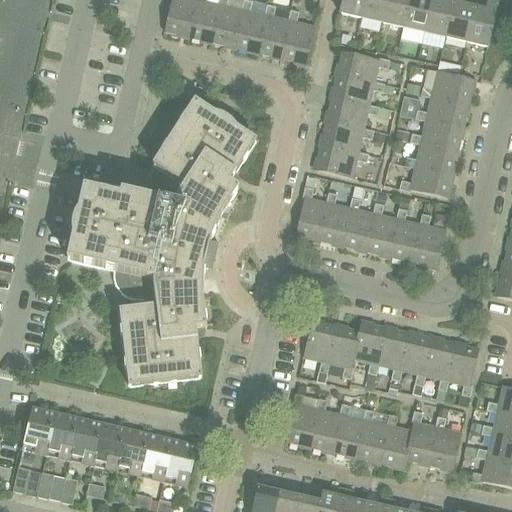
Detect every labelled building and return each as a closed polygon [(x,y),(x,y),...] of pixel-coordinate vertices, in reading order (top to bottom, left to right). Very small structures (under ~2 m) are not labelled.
[(197,2),(194,2),(186,0),(171,0),(164,34),(188,39),(197,2)] [(220,8),(217,7),(203,4),(203,0),(194,0),(194,2),(197,2),(188,39),(212,45),(220,8)] [(243,13),(241,12),(226,9),(228,0),(219,0),(217,7),(220,8),(212,45),(235,50),(243,13)] [(361,20),(365,0),(342,0),(339,15),(361,20)] [(382,25),(387,0),(365,0),(361,20),(382,25)] [(403,29),(409,0),(387,0),(382,25),(403,29)] [(424,34),(431,0),(409,0),(403,29),(424,34)] [(445,39),(453,0),(446,0),(446,2),(435,0),(431,0),(424,34),(445,39)] [(466,44),(474,9),(461,6),(461,0),(453,0),(445,39),(466,44)] [(474,9),(466,44),(488,49),(499,0),(487,0),(490,3),(488,12),(474,9)] [(267,18),(264,18),(250,14),(252,4),(243,2),(241,12),(243,13),(235,50),(259,55),(267,18)] [(290,24),(288,23),(273,20),(275,9),(267,7),(264,18),(267,18),(259,55),(282,61),(290,24)] [(290,24),(282,61),(306,66),(315,29),(296,25),(299,15),(290,13),(288,23),(290,24)] [(374,87),(374,84),(378,70),(388,72),(388,71),(390,63),(379,61),(378,63),(342,54),(336,78),(374,87)] [(390,63),(388,71),(398,74),(399,65),(390,63)] [(431,98),(469,107),(474,82),(437,74),(433,92),(422,89),(420,98),(431,101),(431,98)] [(385,87),(374,84),(374,87),(336,78),(331,102),(368,110),(369,108),(372,93),(383,96),(385,87)] [(421,88),(409,85),(406,95),(419,98),(421,88)] [(426,122),(463,130),(469,107),(431,98),(431,101),(427,115),(417,113),(419,103),(404,100),(400,118),(415,122),(425,124),(426,122)] [(379,110),(369,108),(368,110),(331,102),(326,125),(363,134),(364,131),(367,117),(377,119),(379,110)] [(208,243),(210,244),(210,243),(222,216),(238,192),(239,190),(230,184),(233,179),(255,146),(255,145),(255,143),(255,142),(254,142),(254,141),(197,104),(196,104),(194,104),(193,104),(193,105),(192,105),(152,167),(183,187),(171,205),(156,202),(120,193),(119,198),(86,190),(84,190),(83,191),(82,192),(82,193),(66,259),(66,260),(67,261),(67,262),(68,263),(69,263),(114,274),(113,278),(113,282),(114,286),(116,290),(121,296),(124,299),(132,302),(136,303),(142,302),(143,310),(121,313),(120,313),(119,314),(119,315),(119,316),(127,386),(128,387),(128,388),(129,389),(130,389),(131,389),(199,381),(200,380),(201,379),(201,378),(201,377),(197,337),(196,331),(206,330),(202,299),(202,298),(204,271),(207,255),(205,254),(208,243)] [(379,110),(377,119),(387,121),(389,112),(379,110)] [(458,153),(463,130),(426,122),(425,124),(422,139),(412,136),(409,145),(420,147),(421,145),(458,153)] [(374,134),(364,131),(363,134),(326,125),(320,149),(358,157),(358,155),(362,140),(372,142),(374,134)] [(410,137),(397,134),(395,144),(407,147),(410,137)] [(375,135),(373,145),(381,147),(382,147),(383,145),(384,145),(385,145),(386,139),(386,137),(375,135)] [(453,177),(458,153),(421,145),(420,147),(417,162),(406,160),(404,168),(415,171),(415,168),(453,177)] [(369,157),(358,155),(358,157),(320,149),(315,173),(352,181),(356,163),(367,166),(369,157)] [(447,201),(453,177),(415,168),(415,171),(411,186),(401,183),(399,192),(410,195),(411,193),(447,201)] [(307,178),(305,190),(314,192),(316,180),(307,178)] [(387,189),(398,192),(399,184),(388,182),(387,189)] [(328,206),(326,206),(311,202),(314,192),(305,190),(302,201),(304,202),(296,238),(320,244),(328,206)] [(378,193),(375,206),(384,208),(386,195),(378,193)] [(352,212),(349,211),(334,208),(337,197),(328,195),(326,206),(328,206),(320,244),(343,249),(352,212)] [(411,201),(402,199),(399,211),(407,213),(408,214),(409,209),(411,201)] [(375,217),(372,217),(358,213),(360,203),(352,201),(349,211),(352,212),(343,249),(367,254),(375,217)] [(398,222),(396,222),(381,218),(384,208),(375,206),(372,217),(375,217),(367,254),(390,260),(398,222)] [(422,228),(419,227),(405,224),(407,213),(398,211),(396,222),(398,222),(390,260),(413,265),(422,228)] [(422,228),(413,265),(437,271),(446,233),(428,229),(430,219),(422,217),(419,227),(422,228)] [(511,252),(507,252),(502,275),(511,277),(511,252)] [(511,277),(502,275),(496,299),(511,302),(511,277)] [(327,366),(336,328),(312,323),(303,360),(321,364),(316,384),(325,386),(330,366),(327,366)] [(376,367),(385,330),(360,325),(358,334),(359,334),(353,362),(370,366),(367,377),(376,379),(379,368),(376,367)] [(359,334),(358,334),(336,328),(327,366),(330,366),(344,370),(342,380),(351,382),(353,371),(352,370),(353,362),(359,334)] [(399,373),(408,335),(385,330),(376,367),(379,368),(393,371),(391,382),(400,384),(402,373),(399,373)] [(423,378),(431,341),(408,335),(399,373),(402,373),(417,377),(412,397),(421,399),(425,379),(423,378)] [(446,383),(455,346),(431,341),(423,378),(425,379),(440,382),(438,393),(447,394),(449,384),(446,383)] [(446,383),(449,384),(464,387),(461,398),(470,400),(473,388),(471,388),(479,351),(455,346),(446,383)] [(373,392),(376,379),(367,377),(364,390),(373,392)] [(398,389),(390,387),(388,396),(396,398),(398,389)] [(497,413),(511,416),(511,390),(503,389),(499,407),(488,404),(486,413),(497,416),(497,413)] [(447,394),(438,393),(436,402),(444,404),(447,394)] [(319,413),(316,412),(301,409),(304,398),(295,396),(292,408),(294,408),(286,445),(310,450),(319,413)] [(470,400),(460,398),(458,407),(468,409),(470,400)] [(342,418),(339,418),(325,414),(327,404),(318,402),(316,412),(319,413),(310,450),(334,455),(342,418)] [(365,423),(363,423),(348,420),(351,409),(342,407),(339,418),(342,418),(334,455),(357,461),(365,423)] [(448,412),(440,410),(437,419),(446,421),(448,412)] [(389,429),(386,428),(372,425),(374,414),(365,412),(363,423),(365,423),(357,461),(380,466),(389,429)] [(46,459),(56,418),(31,413),(22,453),(46,459)] [(511,440),(511,416),(497,413),(497,416),(493,430),(483,428),(481,437),(491,439),(492,436),(511,440)] [(438,430),(435,430),(420,426),(423,416),(414,414),(411,425),(413,426),(411,434),(406,462),(407,463),(429,468),(438,430)] [(70,464),(79,423),(56,418),(46,459),(70,464)] [(406,462),(411,434),(395,430),(397,420),(389,418),(386,428),(389,429),(380,466),(405,472),(407,463),(406,462)] [(438,430),(429,468),(453,473),(462,436),(444,432),(446,421),(437,419),(435,430),(438,430)] [(93,470),(102,429),(79,423),(70,464),(93,470)] [(470,434),(480,436),(482,428),(477,426),(473,426),(472,425),(470,434)] [(116,475),(126,434),(102,429),(93,470),(116,475)] [(140,480),(149,439),(126,434),(116,475),(140,480)] [(511,465),(511,440),(492,436),(491,439),(488,454),(478,451),(476,460),(486,462),(487,460),(511,465)] [(163,486),(172,445),(149,439),(140,480),(163,486)] [(172,445),(163,486),(187,491),(197,450),(172,445)] [(466,448),(464,457),(476,460),(478,451),(466,448)] [(511,490),(511,465),(487,460),(486,462),(483,477),(472,475),(470,483),(482,486),(482,484),(511,490)] [(18,470),(13,494),(25,497),(30,473),(18,470)] [(42,476),(37,500),(49,503),(54,478),(42,476)] [(66,481),(60,505),(72,508),(78,484),(66,481)] [(274,511),(281,486),(273,485),(271,494),(257,490),(251,511),(274,511)] [(89,486),(86,499),(102,502),(105,490),(89,486)] [(296,511),(300,500),(286,497),(288,488),(281,486),(274,511),(296,511)] [(341,511),(346,491),(338,490),(336,499),(323,496),(319,511),(341,511)] [(363,511),(365,505),(351,502),(353,493),(346,491),(341,511),(363,511)] [(113,492),(110,504),(126,508),(129,495),(113,492)] [(319,511),(323,496),(315,494),(313,503),(300,500),(296,511),(319,511)] [(136,497),(133,509),(145,511),(149,511),(152,501),(136,497)] [(385,511),(388,501),(381,499),(379,508),(365,505),(363,511),(385,511)] [(395,511),(393,511),(395,503),(388,501),(385,511),(395,511)] [(159,502),(157,511),(174,511),(175,506),(159,502)]
